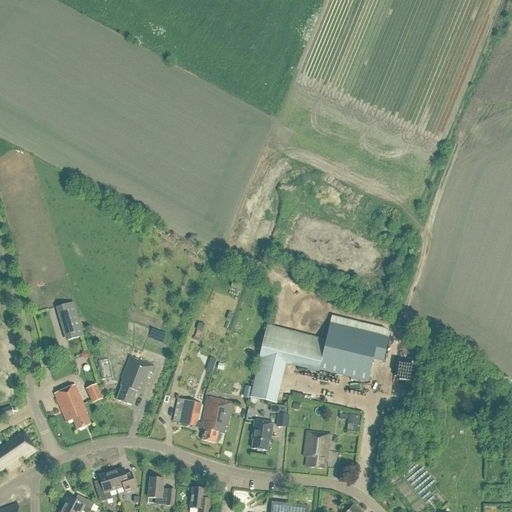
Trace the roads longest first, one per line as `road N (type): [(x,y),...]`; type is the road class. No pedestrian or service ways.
road 1 (unclassified): [(378,511),(338,485),(222,470),(144,443),(102,444),(56,461)]
road 2 (unclassified): [(56,461),(30,400),(28,345),(0,240)]
road 3 (track): [(511,376),(409,315),(428,260),(425,228)]
